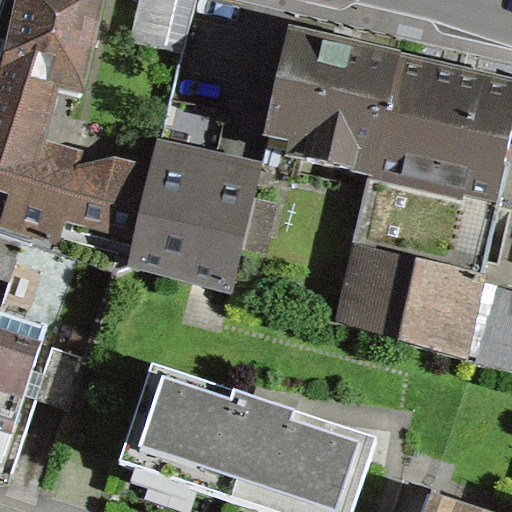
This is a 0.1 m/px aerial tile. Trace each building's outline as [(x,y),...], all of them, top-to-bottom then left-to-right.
[(105,0),(13,0),(4,42),(0,55),(0,226),(129,270),(147,190),(38,156),(59,90),(86,95),(105,0)] [(192,0),(138,0),(130,38),(181,50),(192,0)] [(302,168),(372,184),(401,58),(287,33),(263,141),(306,151),(302,168)] [(511,148),(511,84),(401,58),(372,184),(337,330),(462,362),(511,148)] [(259,168),(158,145),(147,190),(129,270),(229,294),(259,168)] [(511,293),(494,289),(475,362),(511,371),(511,293)] [(0,421),(19,428),(52,321),(25,313),(0,305),(0,421)] [(118,467),(256,511),(354,511),(378,442),(151,367),(118,467)] [(478,511),(431,497),(425,511),(478,511)]
